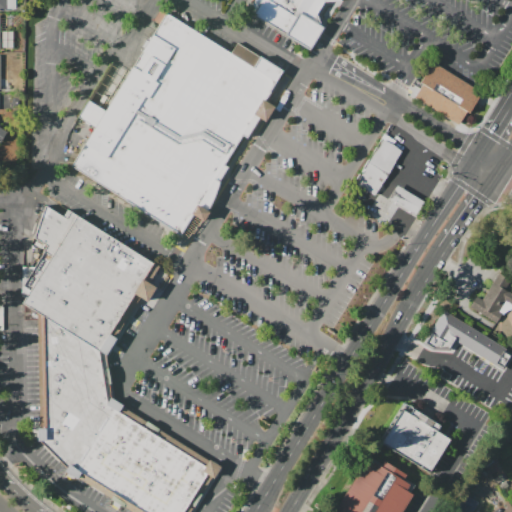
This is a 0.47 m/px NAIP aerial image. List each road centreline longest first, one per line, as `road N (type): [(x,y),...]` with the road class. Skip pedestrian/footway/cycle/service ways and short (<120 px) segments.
road 1 (secondary): [(479,149),(252,511)]
road 2 (secondary): [(287,511),(442,249)]
